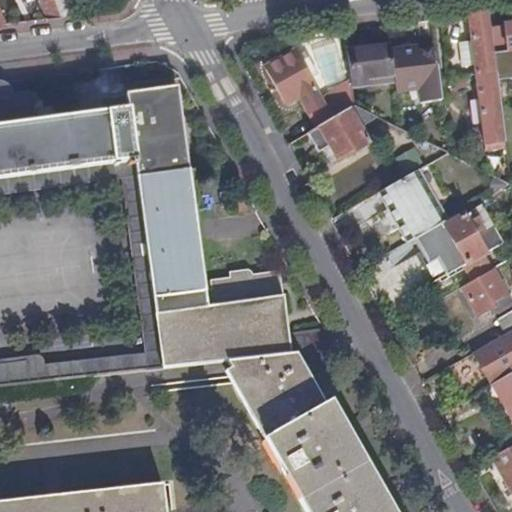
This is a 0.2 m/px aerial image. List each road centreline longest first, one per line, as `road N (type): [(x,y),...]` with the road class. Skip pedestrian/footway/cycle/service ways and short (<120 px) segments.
road 1 (tertiary): [(182,23),(461,511)]
road 2 (residential): [(182,23),(0,47)]
road 3 (residential): [(387,0),(262,16)]
